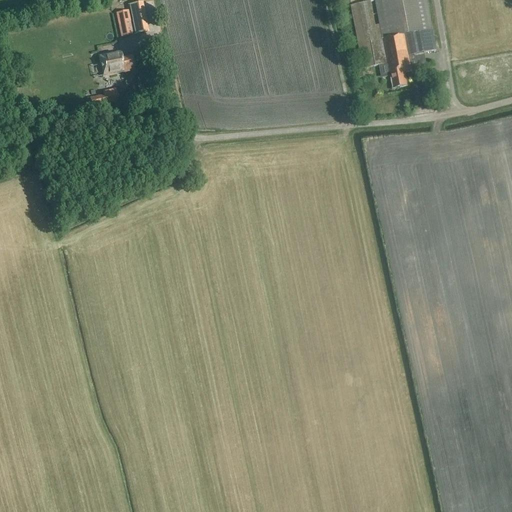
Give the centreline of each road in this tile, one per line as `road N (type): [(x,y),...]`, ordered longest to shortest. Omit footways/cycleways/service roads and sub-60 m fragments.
road 1 (unclassified): [(204,139),(435,126),(511,105)]
road 2 (unclassified): [(204,139),(182,137),(172,125),(148,24)]
road 3 (unknown): [(436,0),(456,120)]
